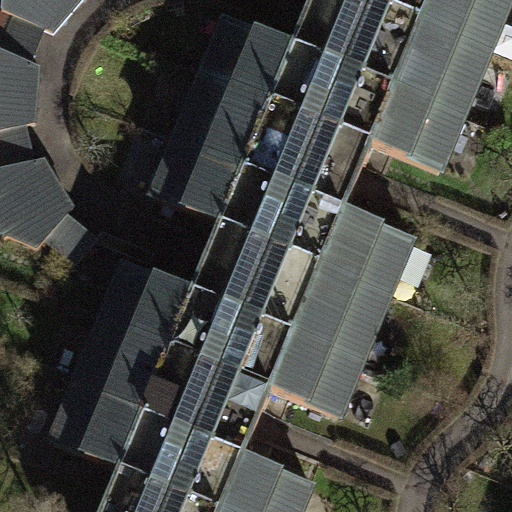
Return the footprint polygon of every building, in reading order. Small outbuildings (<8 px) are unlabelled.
[(5,0),(6,25),(53,47),(92,4),(90,0),(5,0)] [(301,511),(313,485),(239,453),(266,389),(342,419),(414,239),(338,205),(365,143),(440,175),(511,0),(301,0),(284,41),(220,16),(146,195),(212,221),(184,287),(118,263),(45,441),(111,468),(91,511),(301,511)] [(44,77),(0,60),(0,141),(39,129),(44,77)] [(45,168),(0,177),(0,239),(2,243),(42,253),(72,213),(45,168)] [(65,282),(106,244),(84,220),(43,257),(65,282)]
